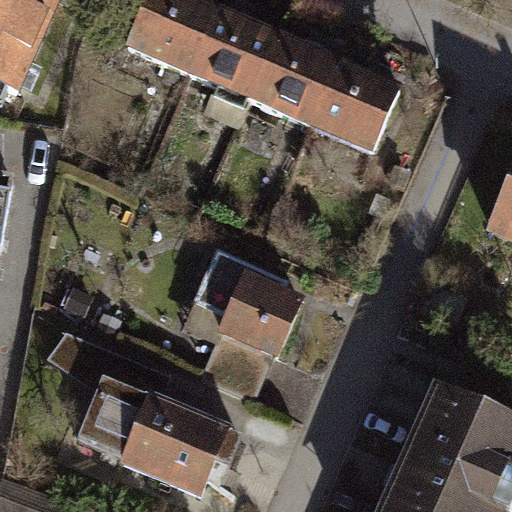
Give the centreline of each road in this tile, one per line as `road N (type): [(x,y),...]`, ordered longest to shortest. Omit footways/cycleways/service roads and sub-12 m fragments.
road 1 (residential): [(502,60),(299,511)]
road 2 (residential): [(502,60),(364,0)]
